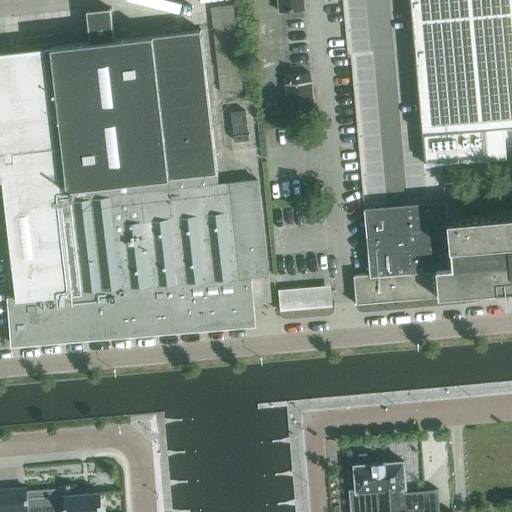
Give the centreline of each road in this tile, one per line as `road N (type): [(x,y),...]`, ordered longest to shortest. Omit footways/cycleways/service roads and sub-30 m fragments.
road 1 (residential): [(511,319),(0,364)]
road 2 (residential): [(0,446),(115,436),(134,443)]
